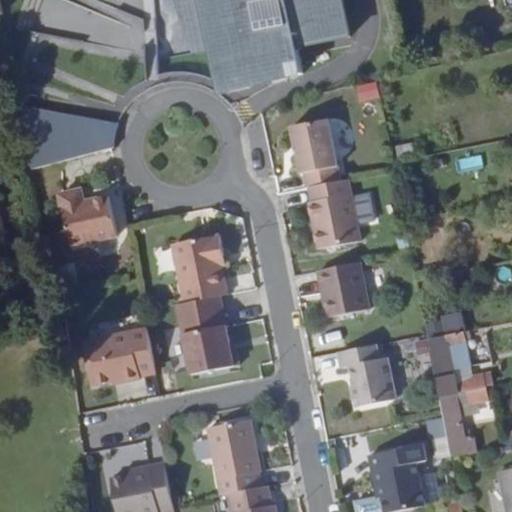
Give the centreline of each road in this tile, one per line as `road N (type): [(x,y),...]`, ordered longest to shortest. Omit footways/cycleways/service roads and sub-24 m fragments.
road 1 (residential): [(228,170),(233,138),(203,100),(171,96),(133,127),(131,163),(152,192),(187,200),(219,184)]
road 2 (residential): [(299,388),(260,208),(219,184)]
road 3 (residential): [(299,388),(120,424)]
road 4 (residential): [(320,511),(299,388)]
